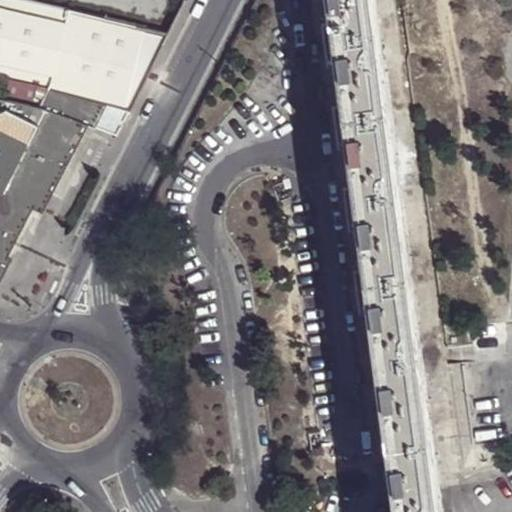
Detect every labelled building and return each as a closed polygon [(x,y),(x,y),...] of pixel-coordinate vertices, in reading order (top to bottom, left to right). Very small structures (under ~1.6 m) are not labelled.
[(172,35),(25,0),(0,0),(0,9),(67,26),(54,72),(50,87),(105,104),(131,112),(172,35)] [(443,511),(443,508),(439,478),(435,448),(376,0),(332,0),(333,5),(339,47),(344,87),(350,132),(355,169),(361,214),(366,251),(371,294),(376,333),(382,377),(385,402),(387,417),(393,459),(396,486),(396,489),(399,511),(443,511)] [(0,58),(54,72),(67,26),(0,9),(0,58)] [(335,88),(344,87),(339,47),(330,49),(335,88)] [(0,75),(50,87),(54,72),(0,58),(0,75)] [(105,104),(50,87),(39,110),(0,97),(0,280),(11,260),(2,255),(14,232),(19,234),(34,208),(42,212),(48,201),(55,188),(51,186),(62,164),(66,167),(88,125),(93,126),(105,104)] [(346,170),(355,169),(350,132),(341,133),(346,170)] [(357,252),(366,251),(361,214),(352,215),(357,252)] [(368,334),(376,333),(371,294),(363,295),(368,334)] [(385,402),(382,377),(373,378),(374,417),(387,417),(385,402)] [(396,486),(393,459),(383,460),(384,491),(396,489),(396,486)]
